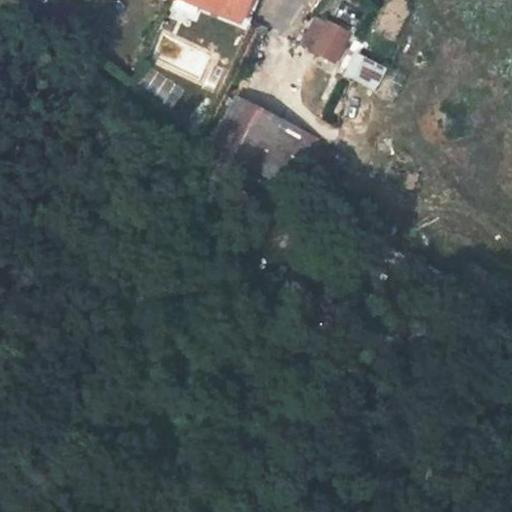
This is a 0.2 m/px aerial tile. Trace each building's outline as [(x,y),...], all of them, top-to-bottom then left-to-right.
[(176,0),(174,7),(195,15),(199,5),(186,0),(176,0)] [(186,0),(199,5),(239,21),(247,0),(186,0)] [(299,49),(338,64),(350,30),(311,16),(299,49)] [(351,52),(342,77),(374,89),(383,65),(351,52)] [(213,142),(294,185),(319,139),(237,96),(213,142)]
